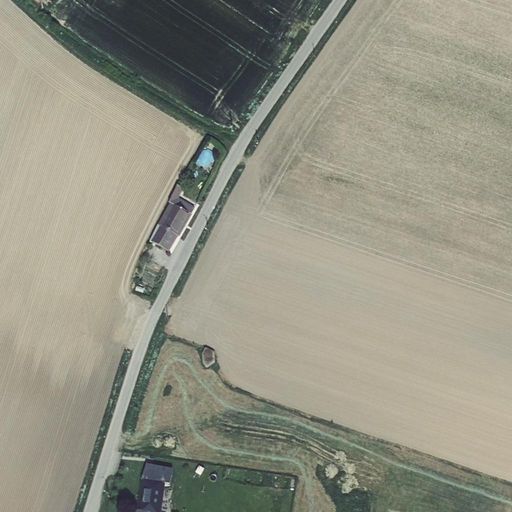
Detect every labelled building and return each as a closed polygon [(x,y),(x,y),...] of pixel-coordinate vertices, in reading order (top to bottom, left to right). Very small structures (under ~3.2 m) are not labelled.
[(170,203),(191,215),(195,208),(178,198),(184,188),(178,185),(168,202),(170,203)] [(158,224),(150,241),(169,252),(178,236),(180,237),(192,215),(191,215),(170,203),(158,224)] [(210,350),(207,348),(206,348),(205,348),(205,349),(202,354),(203,358),(203,362),(206,367),(207,367),(208,367),(211,365),(214,363),(215,363),(215,362),(215,361),(215,357),(214,353),(214,352),(214,351),(210,350)] [(141,480),(165,484),(170,484),(173,469),(146,464),(141,480)] [(204,469),(199,466),(196,473),(201,476),(204,469)] [(161,511),(165,484),(141,480),(137,510),(136,510),(135,511),(161,511)]
